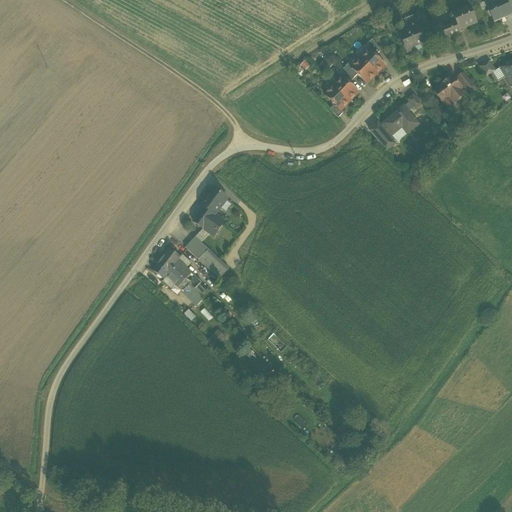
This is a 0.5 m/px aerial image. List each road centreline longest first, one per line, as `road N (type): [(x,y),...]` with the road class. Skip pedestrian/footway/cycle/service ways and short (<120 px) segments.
road 1 (unclassified): [(511,40),(395,78),(317,152),(225,144),(45,400),(38,511)]
road 2 (track): [(244,142),(210,99),(63,0)]
